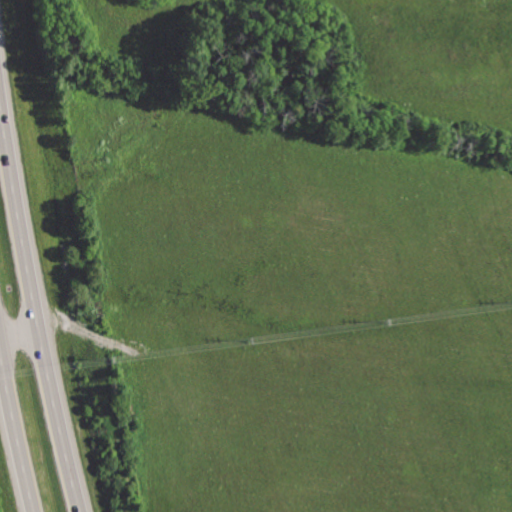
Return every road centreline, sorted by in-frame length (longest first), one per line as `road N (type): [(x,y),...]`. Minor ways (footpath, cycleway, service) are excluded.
road 1 (primary): [(80,511),(0,108)]
road 2 (primary): [(0,334),(35,511)]
